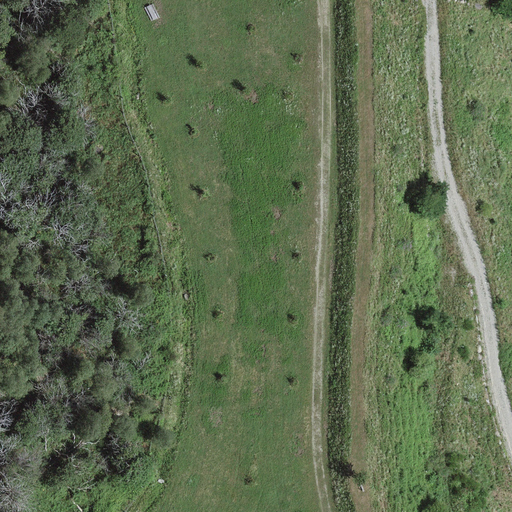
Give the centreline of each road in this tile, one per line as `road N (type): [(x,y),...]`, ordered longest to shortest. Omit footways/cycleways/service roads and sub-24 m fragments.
road 1 (track): [(320,59),(312,449),(322,511)]
road 2 (unclassified): [(511,443),(478,278),(437,143),(425,0)]
road 3 (track): [(461,225),(437,386),(445,511)]
